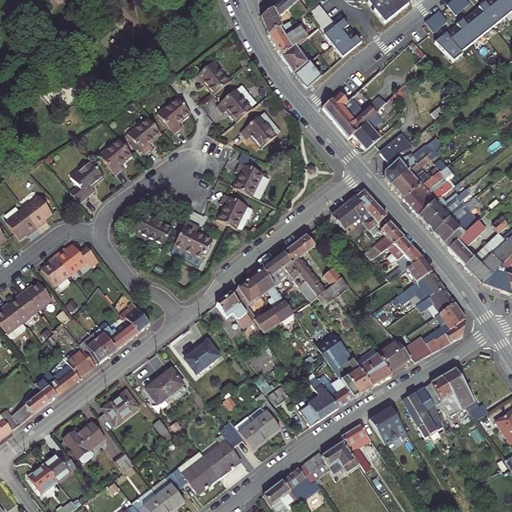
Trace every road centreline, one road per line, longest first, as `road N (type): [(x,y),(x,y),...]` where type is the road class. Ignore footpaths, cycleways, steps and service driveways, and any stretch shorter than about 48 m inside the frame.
road 1 (residential): [(493,331),(318,440),(222,511)]
road 2 (residential): [(181,322),(362,173)]
road 3 (residential): [(0,460),(181,322)]
road 4 (tertiary): [(362,173),(493,331)]
road 5 (residential): [(306,110),(435,0)]
road 6 (tertiary): [(237,0),(263,53),(306,110)]
road 7 (residential): [(100,236),(131,281),(181,322)]
